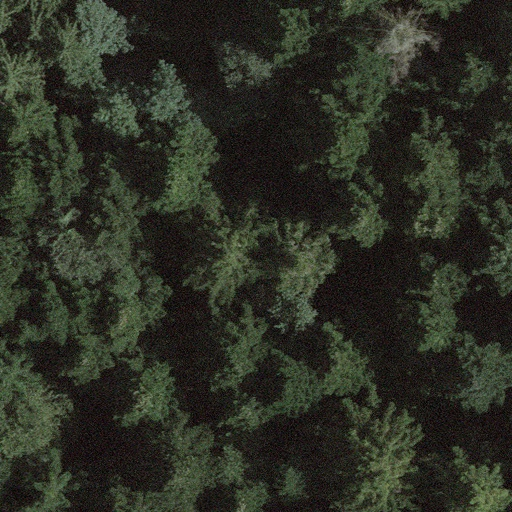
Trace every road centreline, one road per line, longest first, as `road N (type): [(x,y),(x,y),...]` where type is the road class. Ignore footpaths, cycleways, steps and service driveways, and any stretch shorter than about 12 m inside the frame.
road 1 (track): [(216,0),(253,123),(249,242),(183,511)]
road 2 (track): [(511,97),(468,115),(345,241),(207,427)]
